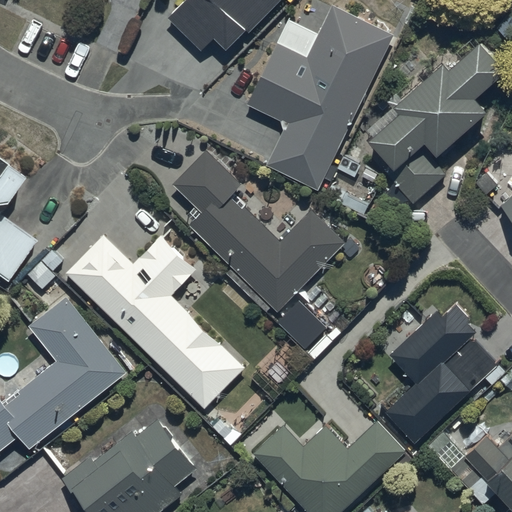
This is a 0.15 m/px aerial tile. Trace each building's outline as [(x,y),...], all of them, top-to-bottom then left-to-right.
[(253,34),(284,0),(192,0),(170,19),(207,54),(218,42),(230,53),(250,32),(253,34)] [(321,191),(394,37),(333,6),(308,58),(279,45),(251,105),(289,124),(269,166),(321,191)] [(511,13),(496,32),(511,45),(511,13)] [(444,69),(396,111),(402,118),(369,146),(393,174),(388,178),(414,207),(448,176),(437,163),(489,117),(476,103),(506,77),(481,49),(450,76),(444,69)] [(204,211),(192,223),(236,268),(231,274),(268,312),(275,305),(281,311),(350,244),(316,209),(283,241),(249,207),(247,208),(234,194),(247,182),(213,148),(177,184),(204,211)] [(0,278),(6,283),(35,245),(0,218),(0,214),(22,186),(0,170),(0,278)] [(511,198),(500,210),(511,221),(511,198)] [(105,236),(67,275),(206,411),(247,369),(175,298),(199,274),(162,238),(135,266),(105,236)] [(129,376),(68,298),(31,328),(59,364),(7,405),(0,396),(0,453),(21,437),(32,452),(129,376)] [(418,385),(385,414),(414,447),(471,396),(469,394),(499,368),(473,339),(477,336),(468,326),(468,320),(456,307),(441,321),(436,315),(391,357),(418,385)] [(164,511),(184,497),(178,489),(201,471),(161,421),(138,439),(134,434),(95,465),(90,458),(63,480),(85,509),(80,511),(164,511)] [(287,426),(255,454),(308,511),(341,511),(408,451),(381,421),(351,449),(331,426),(307,448),(287,426)] [(469,490),(483,478),(511,510),(511,439),(499,451),(488,439),(453,471),(469,490)]
